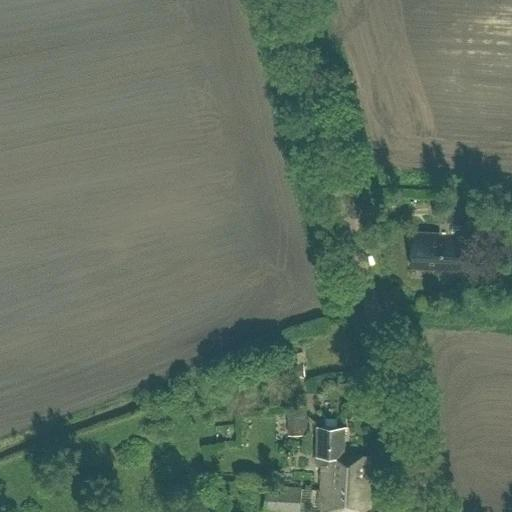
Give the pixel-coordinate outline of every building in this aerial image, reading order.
[(440,233),(413,232),(412,267),(435,269),(435,272),(466,274),(468,234),(452,233),(452,223),(464,223),(465,204),(437,203),(436,222),(440,222),(440,233)] [(304,365),(293,365),(294,382),(305,381),(304,365)] [(307,405),(288,405),(289,434),(308,433),(307,405)] [(346,426),(317,426),(317,463),(325,463),(324,505),(373,505),(374,456),(345,455),(346,426)] [(268,511),(280,511),(304,511),(304,498),(268,498),(268,511)]
